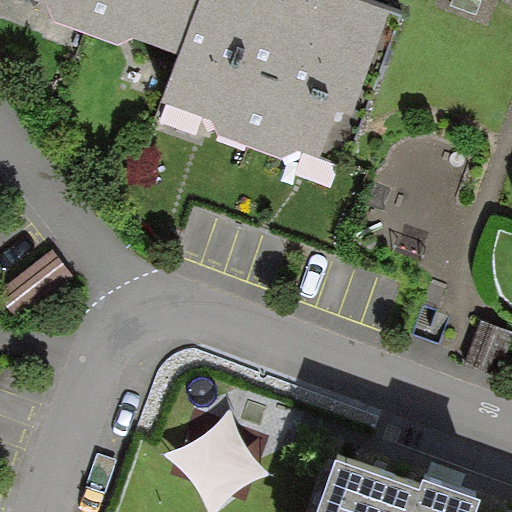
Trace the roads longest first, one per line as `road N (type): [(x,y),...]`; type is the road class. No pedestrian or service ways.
road 1 (residential): [(511,430),(117,288)]
road 2 (residential): [(117,288),(29,511)]
road 3 (residential): [(117,288),(0,143)]
